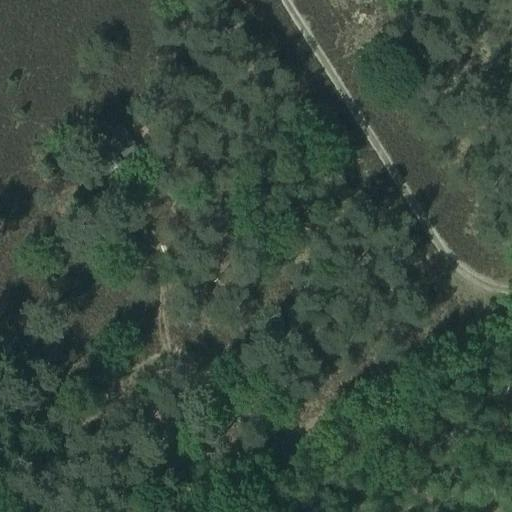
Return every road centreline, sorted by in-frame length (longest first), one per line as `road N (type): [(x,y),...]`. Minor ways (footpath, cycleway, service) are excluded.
road 1 (track): [(190,511),(511,308)]
road 2 (track): [(289,0),(446,254),(481,284),(511,292)]
